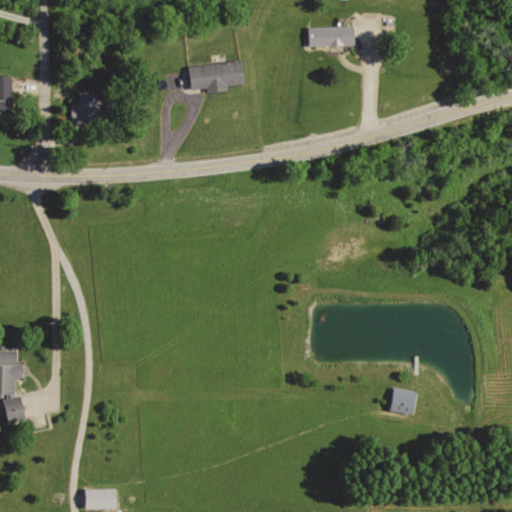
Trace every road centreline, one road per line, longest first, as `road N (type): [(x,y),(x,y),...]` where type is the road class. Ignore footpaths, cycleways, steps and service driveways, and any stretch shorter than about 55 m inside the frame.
road 1 (secondary): [(511,94),(263,158),(141,171),(0,171)]
road 2 (residential): [(40,173),(43,0)]
